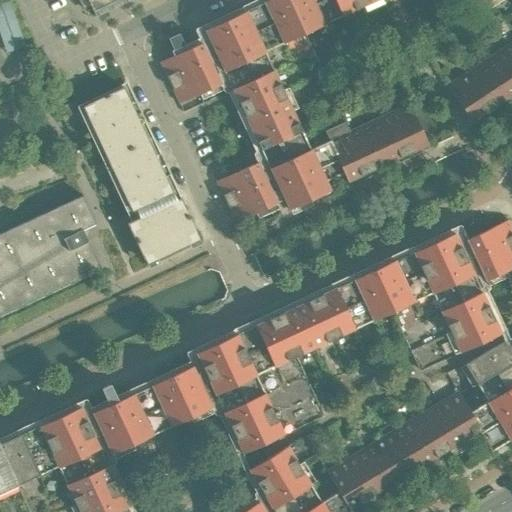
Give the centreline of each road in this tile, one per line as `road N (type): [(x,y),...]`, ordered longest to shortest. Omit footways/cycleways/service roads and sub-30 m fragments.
road 1 (residential): [(511,190),(501,178),(487,193),(254,301)]
road 2 (residential): [(125,31),(223,244)]
road 3 (residential): [(128,360),(200,511)]
road 4 (residential): [(128,360),(0,421)]
road 5 (residential): [(254,301),(128,360)]
road 6 (residential): [(35,6),(60,54),(79,54),(125,31)]
